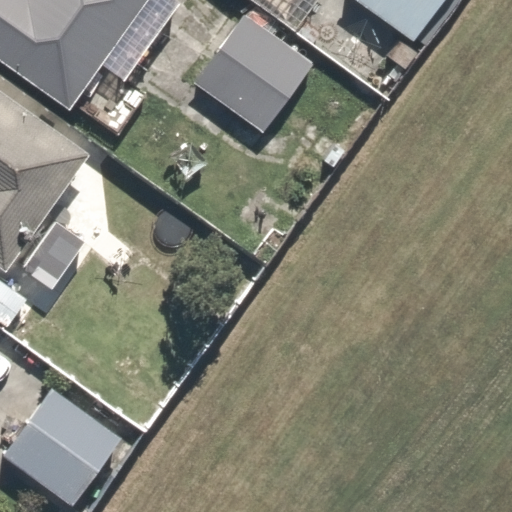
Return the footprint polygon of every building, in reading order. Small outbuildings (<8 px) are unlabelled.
[(0,0),(0,58),(65,105),(91,69),(124,92),(189,0),(0,0)] [(437,0),(356,0),(408,38),(437,0)] [(314,59),(240,4),(183,80),(258,135),(314,59)] [(0,255),(84,140),(0,78),(0,255)] [(118,435),(49,380),(0,442),(0,453),(64,504),(118,435)]
